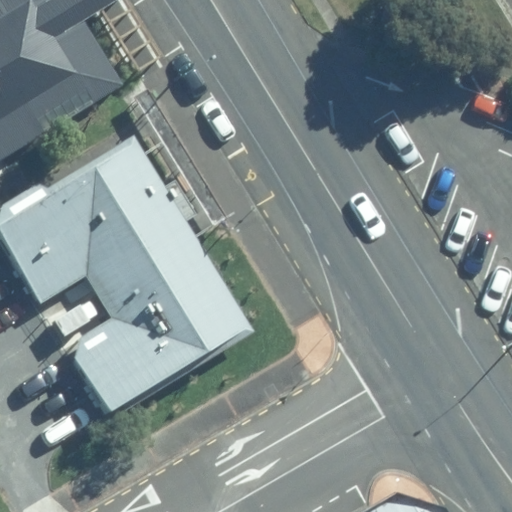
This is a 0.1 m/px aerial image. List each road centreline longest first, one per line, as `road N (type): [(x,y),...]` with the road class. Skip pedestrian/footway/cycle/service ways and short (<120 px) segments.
road 1 (primary): [(213,0),(445,383)]
road 2 (residential): [(445,383),(224,511)]
road 3 (primary): [(445,383),(511,489)]
